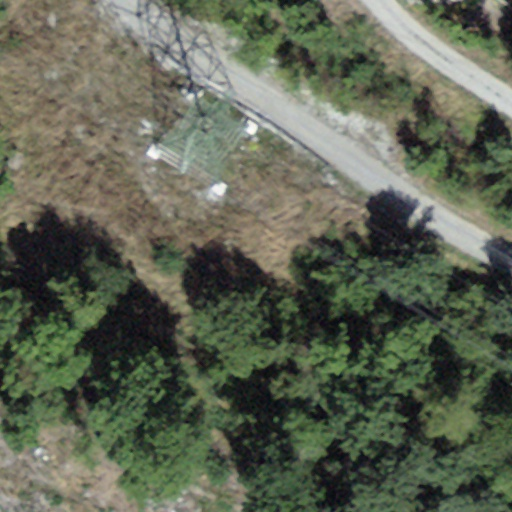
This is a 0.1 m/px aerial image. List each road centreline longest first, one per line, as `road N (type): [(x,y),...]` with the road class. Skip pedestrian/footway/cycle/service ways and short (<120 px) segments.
road 1 (track): [(511,267),(419,232),(190,59),(127,0)]
road 2 (track): [(377,0),(511,104)]
